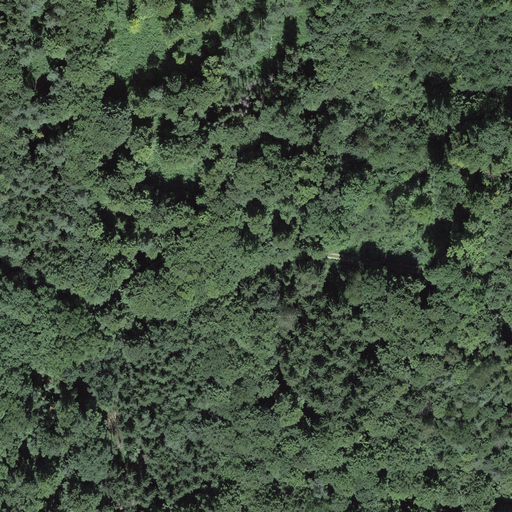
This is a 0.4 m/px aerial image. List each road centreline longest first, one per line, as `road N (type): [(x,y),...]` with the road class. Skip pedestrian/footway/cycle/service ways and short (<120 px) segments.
road 1 (track): [(0,252),(15,265),(122,296),(193,288),(276,252),(309,253),(466,285),(511,328)]
road 2 (track): [(148,511),(227,477),(267,469),(511,494)]
